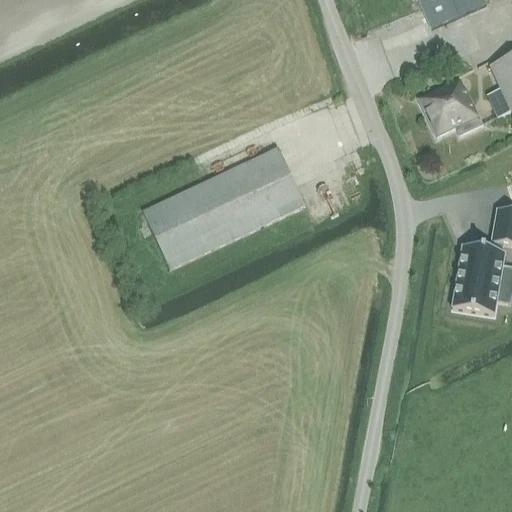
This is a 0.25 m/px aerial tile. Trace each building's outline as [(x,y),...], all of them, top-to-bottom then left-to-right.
[(416,0),(431,33),(502,0),(416,0)] [(511,59),(489,70),(500,93),(511,115),(511,118),(511,59)] [(460,139),(483,128),(467,94),(464,95),(458,82),(417,103),(436,142),(456,132),(460,139)] [(304,212),(278,152),(143,215),(170,275),(304,212)] [(342,178),(331,183),(338,198),(349,193),(342,178)] [(511,253),(510,253),(511,245),(511,209),(506,209),(500,243),(503,244),(502,252),(471,246),(460,309),(502,316),(504,302),(511,303),(511,285),(507,285),(511,257),(511,253)]
